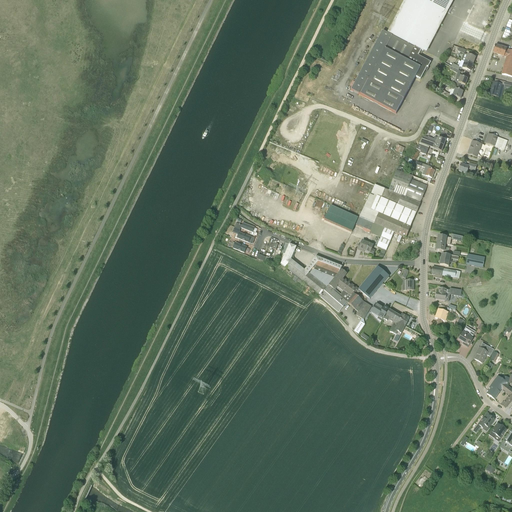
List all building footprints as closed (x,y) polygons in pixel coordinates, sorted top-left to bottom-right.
[(454,0),(404,0),(387,33),(426,53),(454,0)] [(414,48),(391,36),(380,30),(349,90),(396,114),(416,77),(420,80),(425,71),(427,72),(429,68),(428,68),(431,63),(418,56),(421,51),(414,48)] [(511,49),(507,48),(507,49),(501,47),(500,48),(495,46),(492,53),(506,58),(502,75),(511,77),(511,49)] [(473,65),(475,58),(467,55),(464,62),(473,65)] [(470,71),(473,65),(464,62),(462,68),(470,71)] [(465,86),(467,79),(461,76),(461,75),(459,75),(461,72),(458,71),(451,67),(450,69),(453,71),(453,72),(457,74),(454,82),(458,84),(458,85),(461,86),(461,85),(465,86)] [(511,84),(505,83),(495,81),(494,84),(493,83),(489,96),(501,99),(504,88),(511,89),(511,84)] [(460,99),(463,92),(455,89),(452,96),(460,99)] [(433,139),(422,135),(420,139),(443,146),(445,141),(434,137),(433,139)] [(494,147),(498,138),(488,135),(485,144),(494,147)] [(441,152),(443,146),(420,139),(419,143),(434,148),(433,149),(441,152)] [(477,158),(481,145),(472,142),(467,155),(477,158)] [(396,150),(402,153),(405,148),(398,145),(396,150)] [(426,156),(428,150),(418,146),(416,150),(420,152),(420,154),(426,156)] [(475,172),(477,166),(469,163),(468,167),(461,164),(459,172),(467,174),(471,175),(472,171),(475,172)] [(432,179),(435,171),(431,170),(432,168),(423,164),(422,167),(424,168),(422,175),(425,176),(425,177),(432,179)] [(421,200),(427,187),(411,180),(412,177),(396,171),(394,175),(388,191),(401,196),(405,197),(406,195),(417,199),(421,200)] [(409,227),(415,213),(397,206),(380,199),(384,189),(375,185),(359,218),(374,224),(378,214),(409,227)] [(401,196),(388,191),(384,189),(380,199),(397,206),(415,213),(416,213),(420,204),(405,197),(401,196)] [(357,219),(329,206),(323,220),(351,233),(357,219)] [(410,227),(409,227),(378,214),(374,224),(384,229),(394,233),(405,238),(410,227)] [(359,218),(356,225),(370,232),(374,224),(359,218)] [(243,223),(241,228),(253,233),(255,228),(243,223)] [(394,233),(384,229),(381,236),(376,248),(386,253),(394,233)] [(250,238),(238,233),(236,239),(248,243),(250,238)] [(446,241),(450,242),(451,238),(447,238),(438,236),(437,244),(445,245),(446,241)] [(370,254),(370,253),(373,255),(375,251),(371,249),(373,245),(362,240),(360,245),(359,245),(357,250),(361,252),(361,250),(370,254)] [(246,248),(234,243),(232,249),(244,253),(246,248)] [(449,252),(449,249),(445,248),(445,245),(437,244),(436,250),(444,252),(444,251),(449,252)] [(293,254),(296,247),(289,245),(280,265),(285,269),(310,288),(325,270),(329,262),(314,256),(303,270),(297,266),(291,260),(293,254)] [(459,257),(452,256),(442,254),(440,265),(448,267),(448,266),(451,267),(452,262),(458,263),(459,257)] [(467,255),(467,258),(466,265),(482,268),(484,258),(467,255)] [(320,297),(325,290),(338,275),(342,268),(329,262),(325,270),(310,288),(320,296),(319,296),(320,297)] [(371,300),(390,277),(378,267),(359,290),(371,300)] [(456,272),(433,268),(432,270),(430,269),(430,272),(432,272),(431,274),(435,275),(435,278),(442,279),(442,276),(455,279),(456,272)] [(341,306),(344,303),(349,297),(357,291),(342,280),(346,275),(341,271),(339,275),(338,275),(325,290),(320,297),(336,311),(341,306)] [(414,291),(414,281),(405,281),(405,291),(414,291)] [(455,296),(455,290),(452,290),(451,291),(446,291),(439,290),(438,295),(436,294),(435,300),(444,301),(445,295),(455,296)] [(357,291),(349,297),(344,303),(342,306),(336,311),(338,313),(347,303),(358,313),(356,316),(365,321),(366,319),(364,319),(371,307),(364,303),(354,294),(357,291)] [(377,302),(374,308),(375,309),(376,310),(376,311),(379,314),(377,317),(381,320),(381,319),(383,320),(383,319),(386,315),(386,316),(389,310),(381,305),(377,302)] [(445,322),(448,313),(438,309),(435,319),(437,319),(436,323),(431,322),(430,326),(434,328),(439,330),(442,321),(445,322)] [(400,317),(389,310),(390,310),(389,310),(386,316),(386,315),(383,319),(387,321),(388,320),(396,325),(395,327),(393,325),(389,332),(392,334),(402,315),(401,314),(400,317)] [(402,315),(392,334),(396,336),(398,333),(401,335),(409,318),(402,315)] [(468,347),(473,339),(472,338),(475,332),(465,327),(463,332),(458,339),(463,342),(462,344),(468,347)] [(494,350),(482,343),(480,348),(479,348),(477,351),(479,352),(474,359),(482,364),(486,355),(490,357),(494,350)] [(496,365),(500,356),(493,353),(489,361),(496,365)] [(502,380),(497,376),(489,389),(490,390),(487,395),(494,400),(501,390),(503,392),(507,387),(507,386),(508,385),(506,383),(507,383),(508,379),(503,377),(502,380)] [(505,409),(511,400),(511,389),(507,386),(507,387),(503,392),(508,396),(502,403),(502,402),(500,405),(501,405),(505,409)] [(494,420),(488,416),(485,420),(483,418),(478,425),(480,427),(482,424),(488,428),(494,420)] [(488,436),(494,440),(496,436),(500,439),(506,430),(502,427),(502,428),(499,426),(498,428),(495,426),(488,436)] [(511,433),(510,436),(507,434),(499,448),(501,446),(510,451),(511,447),(511,433)] [(488,465),(485,470),(493,474),(496,469),(488,465)]
